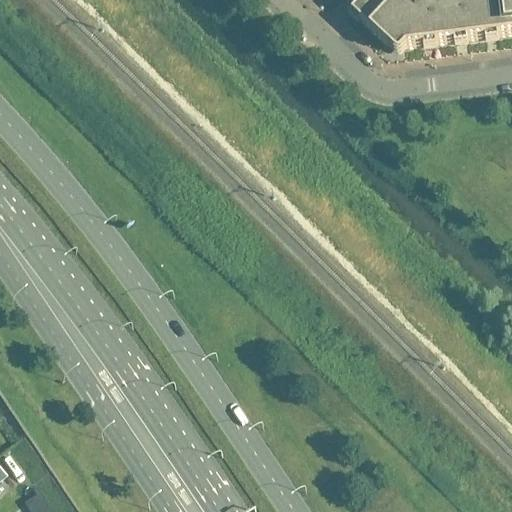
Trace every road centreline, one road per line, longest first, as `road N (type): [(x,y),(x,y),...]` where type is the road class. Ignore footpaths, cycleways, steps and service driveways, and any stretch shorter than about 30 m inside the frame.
road 1 (primary): [(289,511),(128,270),(0,117)]
road 2 (primary): [(0,204),(219,511)]
road 3 (residential): [(511,73),(373,91),(277,0)]
